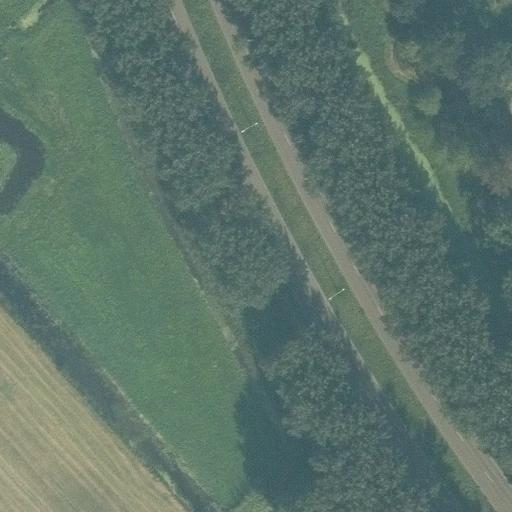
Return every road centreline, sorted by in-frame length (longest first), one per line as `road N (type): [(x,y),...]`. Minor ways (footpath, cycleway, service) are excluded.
road 1 (secondary): [(511,509),(337,239),(223,0)]
road 2 (secondary): [(168,0),(286,259),(446,511)]
